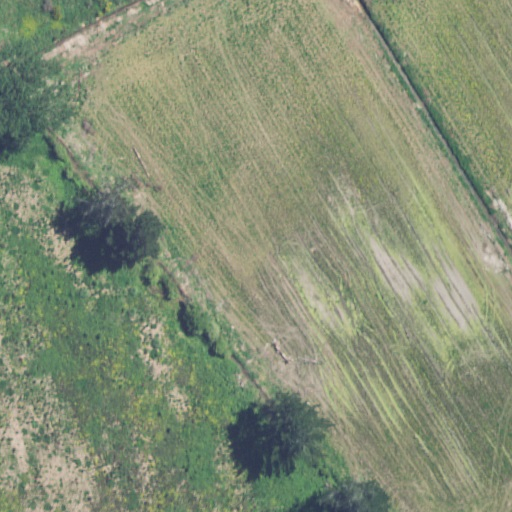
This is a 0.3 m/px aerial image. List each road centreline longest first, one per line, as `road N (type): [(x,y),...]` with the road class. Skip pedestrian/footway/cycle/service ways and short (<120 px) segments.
road 1 (residential): [(26,0),(87,118),(280,356)]
road 2 (residential): [(511,226),(438,258),(280,356)]
road 3 (residential): [(280,356),(407,511)]
